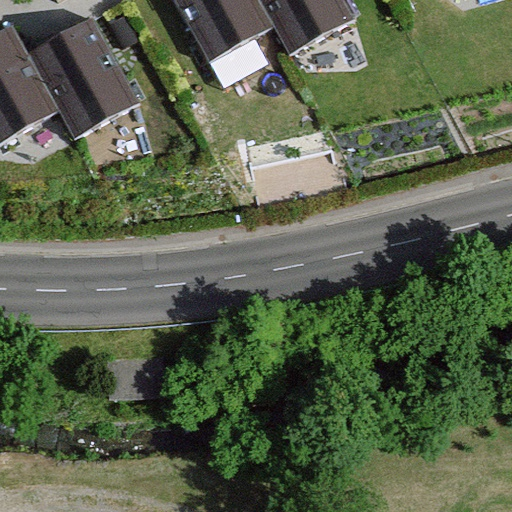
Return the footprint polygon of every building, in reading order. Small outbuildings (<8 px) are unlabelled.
[(161,0),(200,71),(273,32),(255,0),(161,0)] [(349,0),(255,0),(273,32),(289,60),(361,21),(349,0)] [(96,20),(23,59),(56,120),(72,147),(145,108),(96,20)] [(8,32),(0,36),(0,150),(56,120),(23,59),(8,32)] [(166,360),(109,363),(111,402),(168,399),(166,360)]
